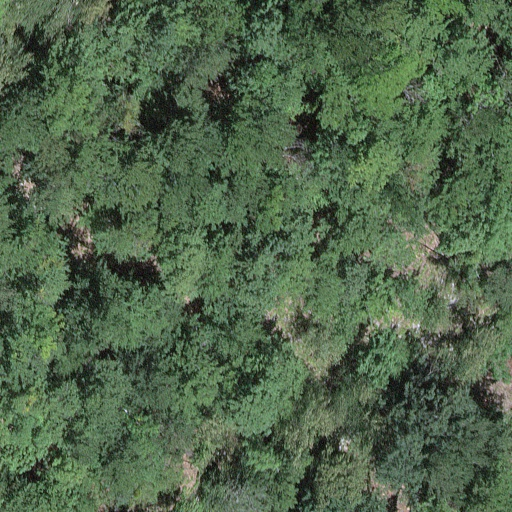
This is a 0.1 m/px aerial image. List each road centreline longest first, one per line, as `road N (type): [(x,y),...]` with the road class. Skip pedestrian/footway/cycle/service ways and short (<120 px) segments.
road 1 (motorway): [(449,511),(164,0)]
road 2 (motorway): [(0,342),(94,511)]
